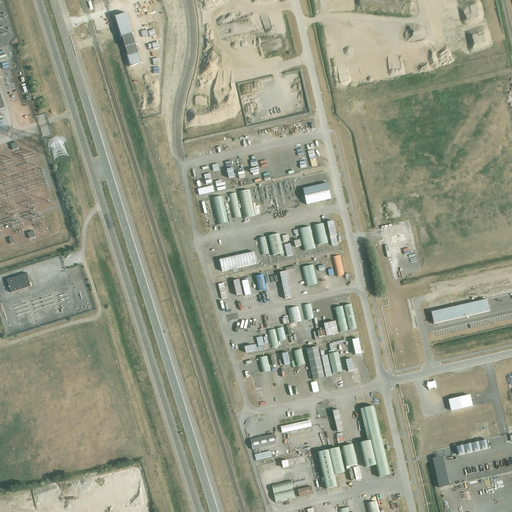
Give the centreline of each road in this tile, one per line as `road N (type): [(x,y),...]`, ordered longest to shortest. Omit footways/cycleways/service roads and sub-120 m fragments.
road 1 (primary): [(215,511),(54,0)]
road 2 (primary): [(39,0),(199,511)]
road 3 (unknown): [(220,316),(197,240),(190,167),(327,132)]
road 4 (track): [(103,204),(84,226),(81,252),(98,315),(0,342)]
road 5 (unknown): [(197,240),(344,203)]
road 6 (unknown): [(363,286),(220,316)]
road 7 (unknown): [(408,480),(278,511)]
